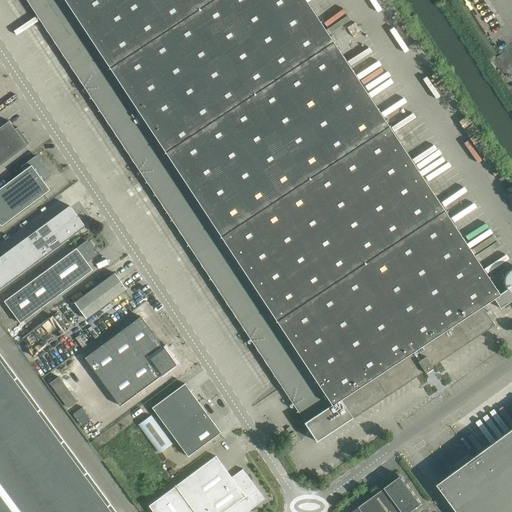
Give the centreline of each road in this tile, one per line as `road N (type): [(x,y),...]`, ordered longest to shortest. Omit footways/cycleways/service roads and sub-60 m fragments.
road 1 (unclassified): [(312,507),(290,488),(0,48)]
road 2 (unknown): [(359,0),(511,216)]
road 3 (unclassified): [(312,507),(511,360)]
